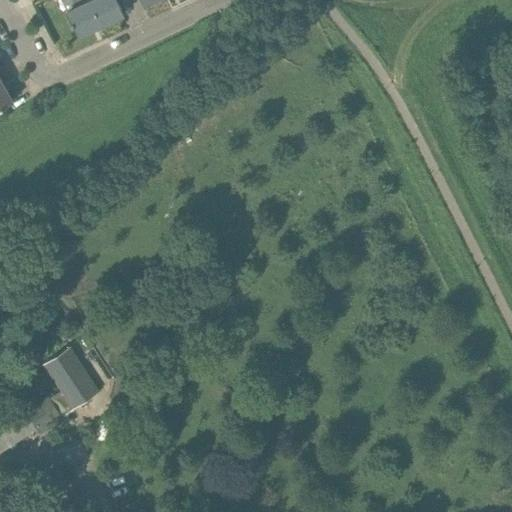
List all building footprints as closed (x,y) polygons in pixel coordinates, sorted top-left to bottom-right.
[(99,26),(87,0),(66,11),(78,36),(99,26)] [(122,15),(115,0),(87,0),(99,26),(122,15)] [(0,79),(0,107),(12,101),(0,79)] [(3,304),(9,312),(17,306),(11,298),(3,304)] [(63,420),(61,416),(99,390),(69,346),(42,364),(59,390),(48,397),(46,394),(23,409),(40,435),(63,420)] [(0,429),(0,451),(31,432),(20,416),(0,429)]
